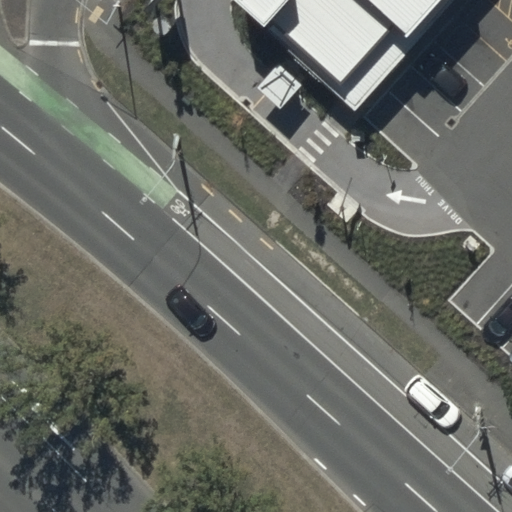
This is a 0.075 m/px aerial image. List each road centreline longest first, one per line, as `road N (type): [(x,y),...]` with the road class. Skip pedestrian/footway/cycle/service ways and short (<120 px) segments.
road 1 (secondary): [(97,209),(432,511)]
road 2 (unclassified): [(58,0),(51,37),(58,97),(97,209)]
road 3 (secondary): [(0,123),(97,209)]
